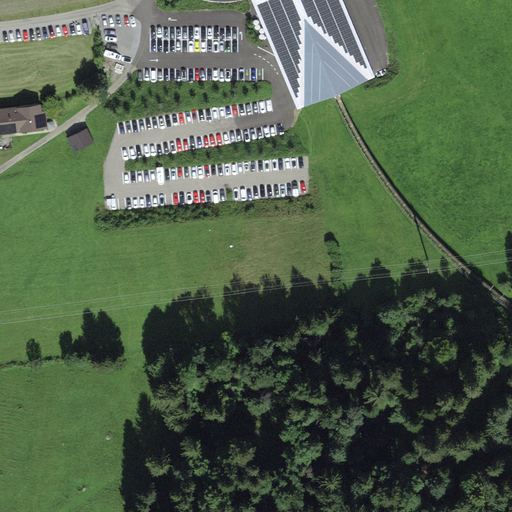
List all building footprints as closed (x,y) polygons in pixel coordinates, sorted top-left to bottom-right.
[(341,0),(258,0),(254,2),(300,109),(375,77),(341,0)] [(391,45),(414,33),(397,0),(374,12),(391,45)] [(252,68),(192,71),(194,96),(253,93),(252,68)] [(41,101),(17,104),(20,130),(49,127),(47,113),(43,114),(41,101)] [(0,132),(20,130),(17,104),(0,105),(0,132)] [(93,139),(88,128),(70,137),(75,148),(93,139)]
